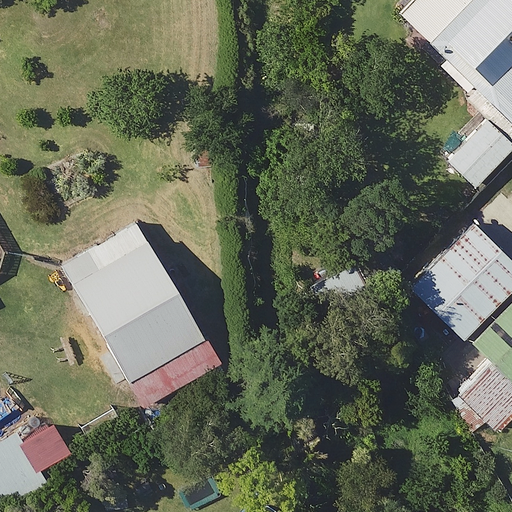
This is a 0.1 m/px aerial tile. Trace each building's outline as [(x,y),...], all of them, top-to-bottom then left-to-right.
[(456,94),(463,86),(508,130),(511,125),(511,0),(402,0),(389,13),(434,58),(427,65),(456,94)] [(505,146),(475,116),(435,156),(464,186),(505,146)] [(191,339),(127,223),(52,264),(116,380),(191,339)] [(511,276),(511,273),(461,223),(398,287),(451,339),(511,276)] [(511,295),(468,338),(484,354),(443,393),(483,434),(511,406),(511,295)] [(0,503),(36,483),(7,431),(0,435),(0,503)]
